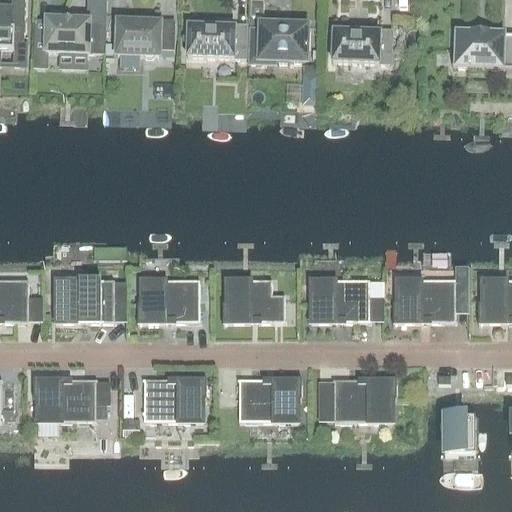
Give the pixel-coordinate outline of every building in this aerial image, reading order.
[(0,55),(13,55),(13,69),(26,70),(27,47),(24,47),(24,35),(25,0),(11,0),(11,14),(0,13),(0,55)] [(46,24),(45,57),(88,58),(88,57),(104,58),(104,47),(106,2),(88,1),(87,25),(46,24)] [(250,4),(250,20),(263,20),(264,4),(250,4)] [(118,27),(117,59),(120,59),(119,73),(138,73),(138,60),(142,60),(145,63),(152,63),(155,60),(159,61),(159,53),(173,54),(174,25),(159,24),(159,28),(118,27)] [(188,30),(187,62),(246,64),(247,29),(235,29),(234,32),(217,32),(217,31),(188,30)] [(308,30),(277,29),(277,31),(261,30),(261,34),(249,33),(248,67),(261,68),(261,64),(276,65),(276,67),(288,67),(289,65),(305,66),(305,50),(307,50),(308,30)] [(336,36),(333,36),(332,67),(379,68),(391,68),(392,35),(380,34),(380,37),(377,37),(377,38),(362,37),(350,36),(350,37),(336,36)] [(471,38),(453,37),(452,71),(511,72),(511,39),(488,38),(488,36),(471,36),(471,38)] [(104,58),(112,59),(112,47),(104,47),(104,58)] [(34,56),(33,74),(45,74),(45,57),(34,56)] [(303,79),(302,108),(315,108),(316,79),(303,79)] [(455,271),(455,286),(397,286),(397,308),(393,308),(393,330),(394,330),(394,327),(456,327),(456,326),(455,326),(455,319),(455,303),(467,303),(467,271),(455,271)] [(28,286),(0,285),(0,327),(29,328),(29,326),(28,326),(28,286)] [(511,285),(482,286),(482,308),(478,308),(478,330),(480,330),(480,327),(511,327),(511,285)] [(56,286),(56,328),(115,328),(115,326),(114,326),(114,302),(114,287),(114,286),(56,286)] [(199,286),(141,286),(141,308),(137,309),(137,330),(139,330),(139,328),(200,328),(200,326),(199,326),(199,286)] [(222,309),(222,330),(224,330),(224,328),(286,327),(286,326),(284,326),(284,301),(272,301),(272,286),(226,286),(226,309),(222,309)] [(369,286),(311,286),(311,327),(370,328),(370,326),(369,326),(369,286)] [(114,287),(114,302),(127,302),(127,287),(114,287)] [(438,380),(438,389),(450,389),(450,381),(438,380)] [(33,383),(33,404),(37,404),(37,427),(37,440),(57,441),(57,427),(95,427),(95,424),(95,410),(95,387),(97,387),(97,385),(35,385),(35,383),(33,383)] [(204,383),(204,385),(143,385),(143,387),(144,387),(144,427),(202,427),(202,405),(206,405),(206,383),(204,383)] [(239,387),(239,427),(297,427),(297,405),(301,405),(301,383),(299,383),(299,385),(238,385),(238,387),(239,387)] [(334,387),(334,427),(392,427),(392,405),(396,405),(396,383),(394,383),(394,386),(332,386),(332,387),(334,387)] [(95,410),(95,424),(107,424),(107,410),(95,410)] [(0,415),(0,425),(14,425),(14,415),(0,415)] [(444,423),(444,459),(475,459),(475,423),(456,423),(444,423)] [(141,426),(124,426),(124,436),(141,436),(141,426)]
